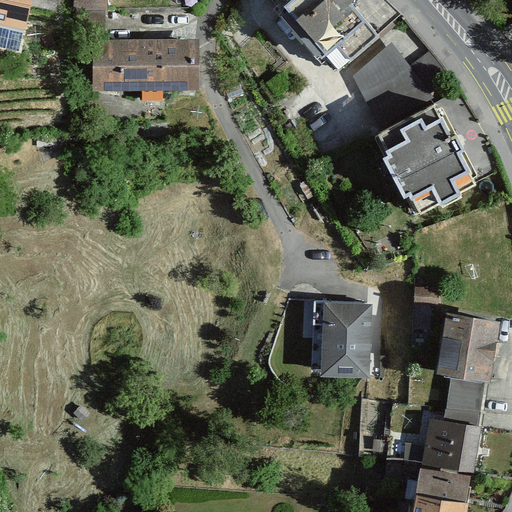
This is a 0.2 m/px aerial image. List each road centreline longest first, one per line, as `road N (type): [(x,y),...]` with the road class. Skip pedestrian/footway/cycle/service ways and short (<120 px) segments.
road 1 (residential): [(219,0),(208,28),(212,86),(315,288)]
road 2 (secondary): [(431,0),(511,100)]
